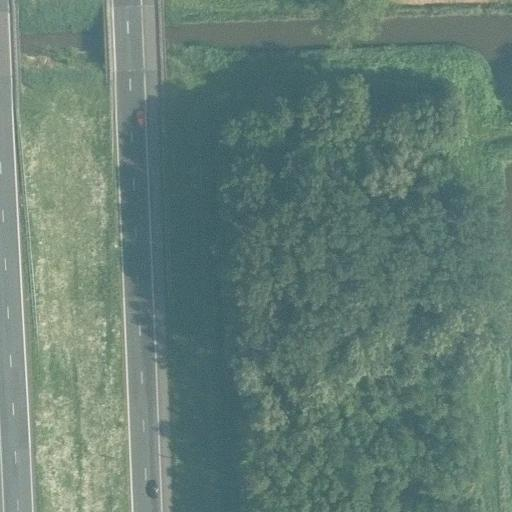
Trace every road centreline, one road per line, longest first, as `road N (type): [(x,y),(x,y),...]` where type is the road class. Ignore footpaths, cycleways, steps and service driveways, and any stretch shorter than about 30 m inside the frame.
road 1 (motorway): [(144,511),(124,0)]
road 2 (motorway): [(0,166),(19,511)]
